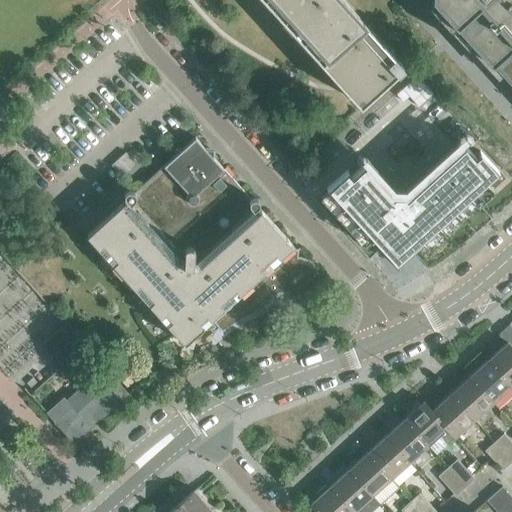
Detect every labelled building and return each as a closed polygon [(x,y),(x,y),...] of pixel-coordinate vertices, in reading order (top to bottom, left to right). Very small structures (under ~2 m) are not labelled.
[(265,0),(282,18),(294,31),(309,47),(333,74),(347,90),(360,104),(398,70),(397,70),(403,65),(395,57),(343,0),(265,0)] [(511,0),(435,0),(490,60),(511,84),(511,0)] [(418,106),(433,93),(417,75),(402,88),(409,96),(418,106)] [(295,248),(292,245),(293,245),(257,206),(258,205),(258,204),(259,203),(259,202),(259,201),(259,200),(258,199),(257,198),(256,197),(254,197),(253,197),(252,197),(251,198),(213,157),(213,149),(205,148),(195,137),(183,147),(175,147),(175,155),(134,191),(133,191),(132,190),(131,190),(130,189),(129,189),(128,190),(127,190),(126,191),(125,192),(124,194),(124,195),(124,196),(124,197),(125,198),(126,199),(87,234),(98,247),(103,243),(117,259),(112,263),(135,287),(139,283),(153,299),(149,303),(168,325),(169,330),(173,335),(177,339),(183,341),(184,342),(186,341),(192,340),(197,337),(201,332),(202,326),(204,325),(200,320),(207,314),(222,330),(230,325),(236,321),(242,317),(246,315),(255,311),(259,309),(266,306),(268,305),(270,304),(271,304),(272,302),(272,301),(273,300),(273,298),(273,297),(273,295),(273,294),(282,289),(284,291),(285,292),(287,293),(290,295),(291,295),(293,296),(296,296),(298,296),(300,295),(301,295),(306,293),(307,292),(311,296),(312,295),(313,293),(315,292),(316,288),(318,286),(318,284),(318,282),(319,281),(319,279),(319,276),(318,273),(317,269),(316,267),(315,266),(314,264),(312,262),(310,261),(308,259),(306,258),(304,257),(301,256),(298,249),(300,248),(299,247),(295,248)] [(348,171),(347,170),(326,188),(396,265),(499,171),(480,151),(479,152),(480,153),(476,157),(463,143),(408,193),(403,187),(396,187),(390,192),(364,164),(351,176),(347,172),(348,171)] [(111,165),(121,177),(136,163),(125,151),(111,165)] [(65,323),(64,324),(41,345),(52,357),(49,360),(58,370),(84,345),(65,323)] [(499,333),(507,341),(511,346),(511,327),(509,324),(499,333)] [(511,346),(507,341),(488,359),(511,386),(511,385),(511,346)] [(493,402),(511,386),(488,359),(469,376),(493,402)] [(97,421),(128,393),(120,384),(109,373),(103,378),(97,371),(66,399),(72,406),(54,422),(73,443),(97,421)] [(133,381),(125,372),(119,377),(123,382),(127,386),(133,381)] [(474,419),(493,402),(469,376),(450,393),(474,419)] [(450,393),(432,409),(431,410),(447,428),(455,437),(474,419),(450,393)] [(447,428),(431,410),(432,409),(423,400),(404,418),(428,445),(439,435),(447,444),(455,437),(447,428)] [(409,462),(428,445),(404,418),(385,435),(409,462)] [(511,442),(504,433),(494,441),(511,461),(511,460),(511,442)] [(367,452),(391,478),(409,462),(385,435),(367,452)] [(485,450),(502,469),(511,461),(494,441),(485,450)] [(372,495),(391,478),(367,452),(348,469),(372,495)] [(447,467),(465,486),(474,478),(457,459),(447,467)] [(455,495),(465,486),(447,467),(438,476),(455,495)] [(348,469),(329,485),(352,511),(368,511),(379,503),(372,495),(348,469)] [(352,511),(329,485),(325,489),(322,487),(311,496),(314,499),(310,503),(317,511),(352,511)] [(508,493),(502,486),(487,500),(493,507),(508,493)] [(207,511),(211,509),(194,489),(168,511),(207,511)] [(419,492),(410,501),(420,511),(436,511),(437,511),(419,492)] [(420,511),(410,501),(401,509),(403,511),(420,511)]
